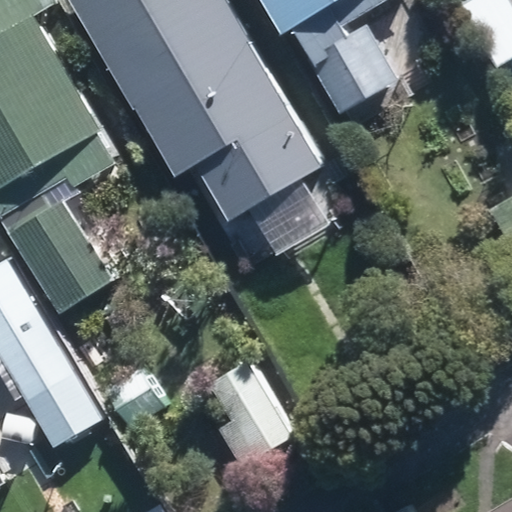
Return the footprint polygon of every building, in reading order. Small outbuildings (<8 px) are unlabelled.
[(0,0),(0,284),(25,330),(104,286),(53,195),(87,176),(65,137),(89,124),(20,0),(0,0)] [(207,0),(54,0),(176,199),(288,131),(207,0)] [(248,0),(316,119),(384,81),(351,23),(392,0),(248,0)] [(511,28),(495,0),(433,0),(467,57),(511,31),(511,28)] [(511,194),(485,210),(511,255),(511,194)] [(0,446),(9,463),(69,431),(0,301),(0,446)] [(152,361),(109,390),(132,424),(175,395),(152,361)] [(252,362),(211,387),(231,418),(217,426),(242,466),(296,433),(252,362)] [(511,511),(511,483),(460,511),(511,511)]
